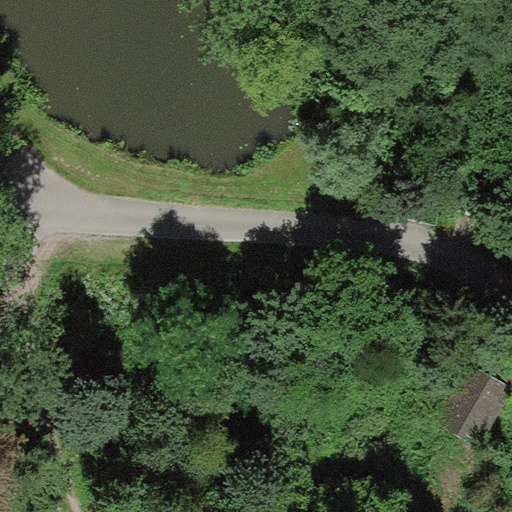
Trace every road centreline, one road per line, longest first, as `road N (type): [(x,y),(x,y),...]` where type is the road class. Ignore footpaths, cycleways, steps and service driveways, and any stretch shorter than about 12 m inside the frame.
road 1 (unclassified): [(0,223),(352,238),(446,267),(511,305)]
road 2 (track): [(64,511),(20,377),(0,212)]
